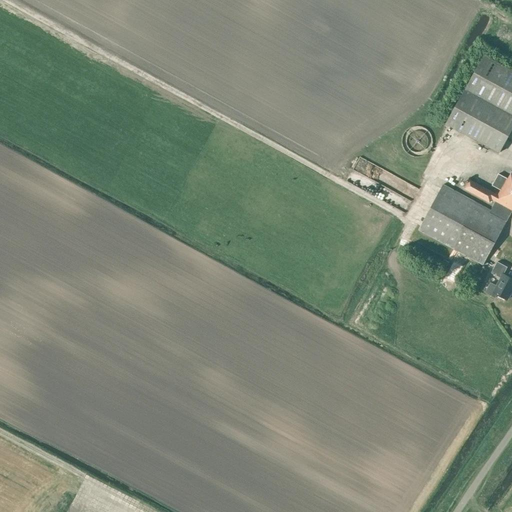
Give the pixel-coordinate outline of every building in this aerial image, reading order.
[(511,70),(483,55),(464,90),(511,115),(511,70)] [(499,153),(511,129),(511,115),(464,90),(446,125),(499,153)] [(347,179),(404,206),(408,197),(351,170),(347,179)] [(511,172),(511,173),(509,179),(498,174),(492,185),(498,189),(497,190),(495,192),(470,179),(465,189),(490,202),(492,199),(496,201),(491,210),(443,185),(419,231),(483,265),(511,210),(511,172)] [(507,300),(511,289),(511,279),(503,274),(507,268),(497,263),(492,274),(501,279),(493,292),(507,300)] [(109,492),(105,503),(115,507),(119,495),(109,492)]
